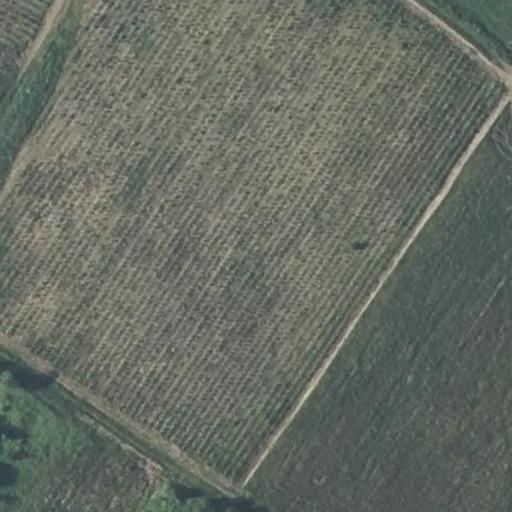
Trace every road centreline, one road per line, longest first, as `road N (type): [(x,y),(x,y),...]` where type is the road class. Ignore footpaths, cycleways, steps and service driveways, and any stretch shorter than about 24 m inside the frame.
road 1 (track): [(69,0),(0,120)]
road 2 (track): [(409,0),(511,84)]
